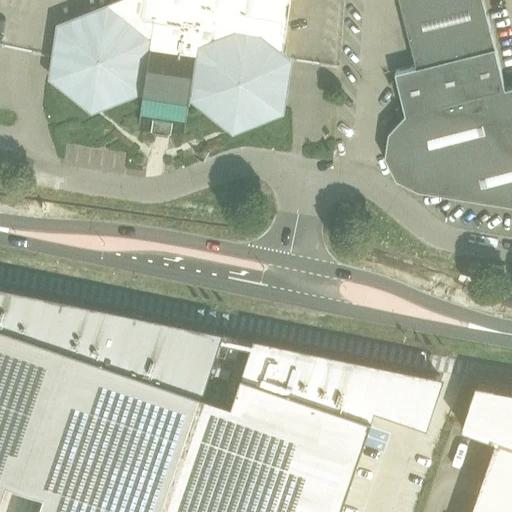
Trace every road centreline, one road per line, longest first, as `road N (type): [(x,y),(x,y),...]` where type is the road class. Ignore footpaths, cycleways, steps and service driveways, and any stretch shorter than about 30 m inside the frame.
road 1 (primary): [(511,323),(413,287),(149,235),(0,220)]
road 2 (primary): [(0,238),(511,342)]
